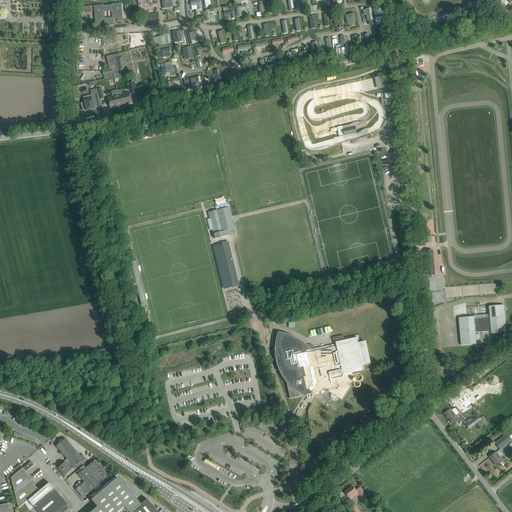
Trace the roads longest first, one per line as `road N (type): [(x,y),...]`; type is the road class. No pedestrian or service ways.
road 1 (unclassified): [(429,411),(396,50)]
road 2 (unclassified): [(65,130),(396,50)]
road 3 (unclassified): [(149,458),(65,130)]
road 4 (unknown): [(127,232),(126,263),(153,337),(262,307)]
road 5 (unclassified): [(264,511),(311,500),(429,411)]
road 6 (unclassified): [(65,130),(63,0)]
road 7 (unclassified): [(507,511),(429,411)]
road 8 (secondary): [(211,511),(107,449)]
road 9 (secondary): [(107,449),(0,394)]
